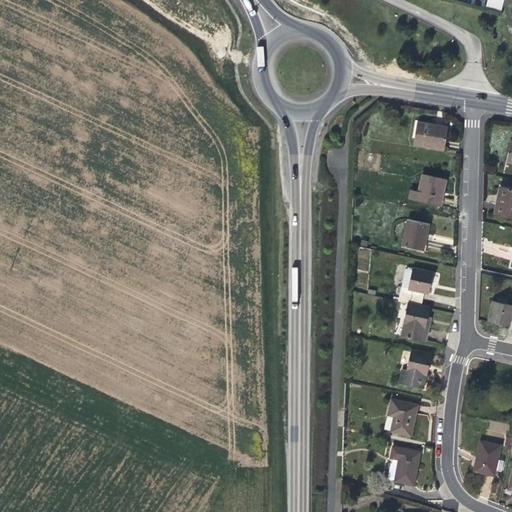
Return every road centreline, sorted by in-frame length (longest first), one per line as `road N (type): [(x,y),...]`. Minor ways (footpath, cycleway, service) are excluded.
road 1 (residential): [(335,156),(329,511)]
road 2 (primary): [(298,209),(296,511)]
road 3 (residential): [(468,338),(469,99)]
road 4 (residential): [(490,511),(450,482),(447,449),(468,338)]
